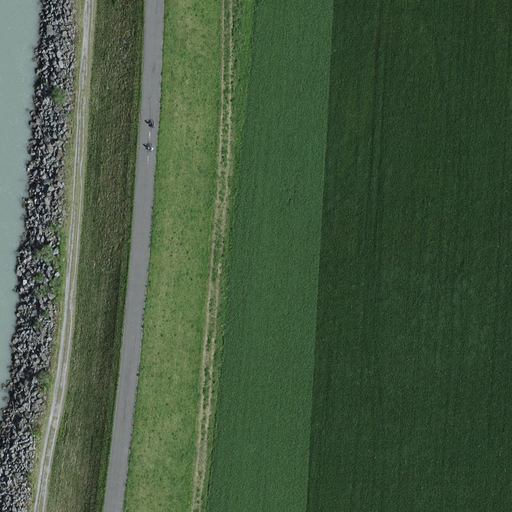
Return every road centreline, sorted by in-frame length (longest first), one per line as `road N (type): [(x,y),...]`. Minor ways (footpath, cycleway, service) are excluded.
road 1 (track): [(41,511),(73,217),(86,0)]
road 2 (track): [(223,0),(209,511)]
